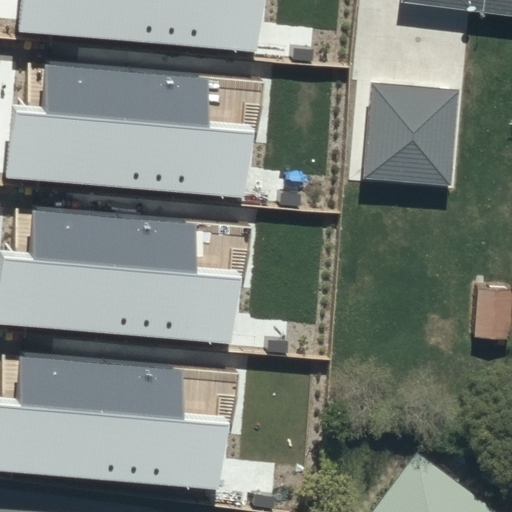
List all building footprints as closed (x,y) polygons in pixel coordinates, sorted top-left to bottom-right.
[(21,0),(18,30),(254,53),(259,0),(21,0)] [(336,6),(301,1),(288,81),(323,87),(336,6)] [(210,82),(46,66),(42,106),(13,103),(6,177),(242,200),(249,127),(206,123),(210,82)] [(460,72),(370,66),(364,162),(454,168),(460,72)] [(198,229),(34,213),(30,253),(2,250),(0,269),(0,324),(230,347),(237,275),(194,270),(198,229)] [(511,274),(476,271),(472,324),(507,327),(511,274)] [(185,373),(22,357),(18,397),(0,395),(0,470),(217,491),(225,419),(181,415),(185,373)] [(511,511),(511,509),(415,437),(358,511),(511,511)]
